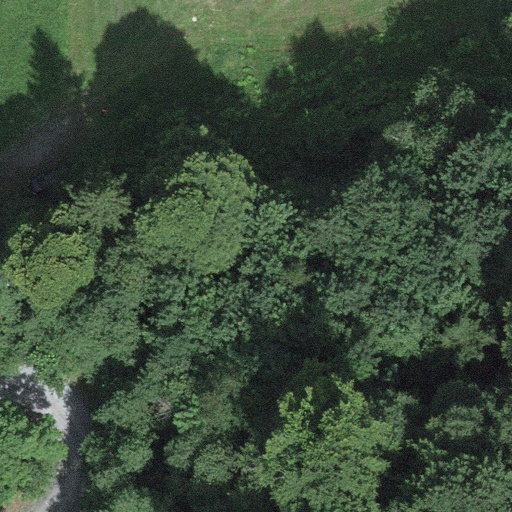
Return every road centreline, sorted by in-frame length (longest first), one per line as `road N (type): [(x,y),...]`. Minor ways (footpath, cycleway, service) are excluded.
road 1 (track): [(0,153),(73,104),(190,0)]
road 2 (track): [(0,388),(34,391),(67,414),(81,455),(69,496),(49,511)]
